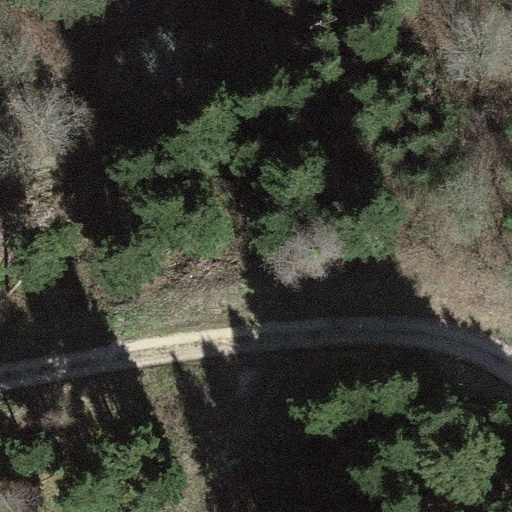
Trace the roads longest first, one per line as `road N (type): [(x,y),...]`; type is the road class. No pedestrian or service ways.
road 1 (track): [(0,377),(282,325),(466,331),(511,356)]
road 2 (track): [(175,511),(282,325)]
